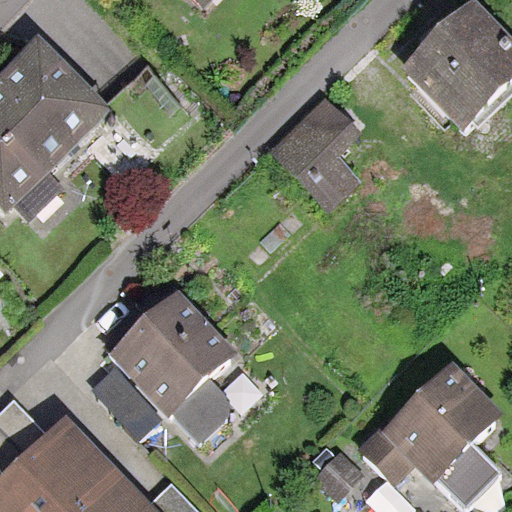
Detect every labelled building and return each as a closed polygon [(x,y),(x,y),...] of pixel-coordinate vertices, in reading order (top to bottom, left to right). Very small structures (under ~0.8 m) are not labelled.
[(188,0),(197,8),(205,0),(188,0)] [(511,70),(511,47),(477,10),(407,74),(453,125),(511,70)] [(31,44),(0,73),(0,205),(97,114),(31,44)] [(369,161),(329,115),(277,159),(318,206),(369,161)] [(226,365),(180,315),(121,368),(167,419),(226,365)] [(495,428),(452,384),(390,444),(433,488),(495,428)] [(137,511),(68,440),(0,505),(0,511),(137,511)]
